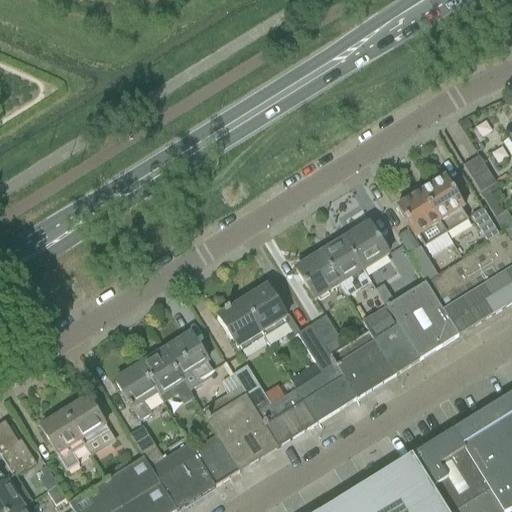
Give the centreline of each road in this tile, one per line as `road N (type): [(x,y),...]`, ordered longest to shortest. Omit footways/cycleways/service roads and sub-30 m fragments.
road 1 (residential): [(0,390),(511,76)]
road 2 (secondary): [(0,273),(432,0)]
road 3 (unclassified): [(256,511),(511,350)]
